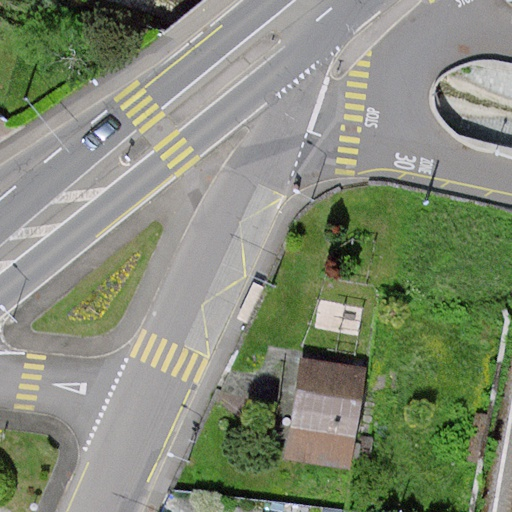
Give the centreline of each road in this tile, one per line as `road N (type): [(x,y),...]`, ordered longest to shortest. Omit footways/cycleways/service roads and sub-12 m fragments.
road 1 (primary): [(0,280),(101,212),(307,49)]
road 2 (primary): [(270,0),(0,221)]
road 3 (tertiary): [(146,415),(277,125)]
road 4 (residential): [(498,30),(451,29),(417,48),(397,84),(391,123)]
road 5 (tertiary): [(0,378),(73,390),(146,415)]
road 6 (residential): [(511,176),(414,153),(391,123)]
